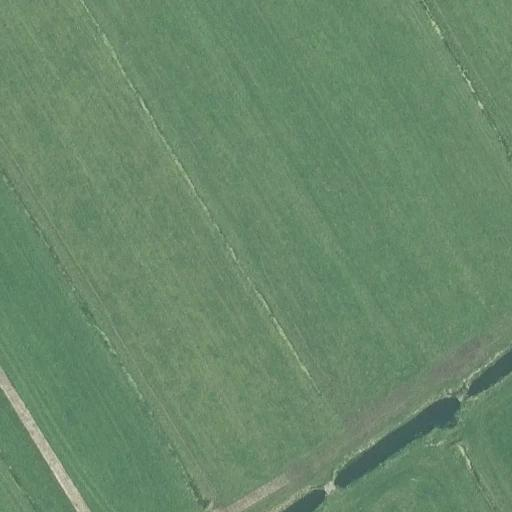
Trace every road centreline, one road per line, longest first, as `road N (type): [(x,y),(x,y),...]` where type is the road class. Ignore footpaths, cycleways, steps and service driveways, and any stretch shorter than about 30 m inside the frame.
road 1 (track): [(511,325),(234,511)]
road 2 (track): [(84,511),(0,373)]
